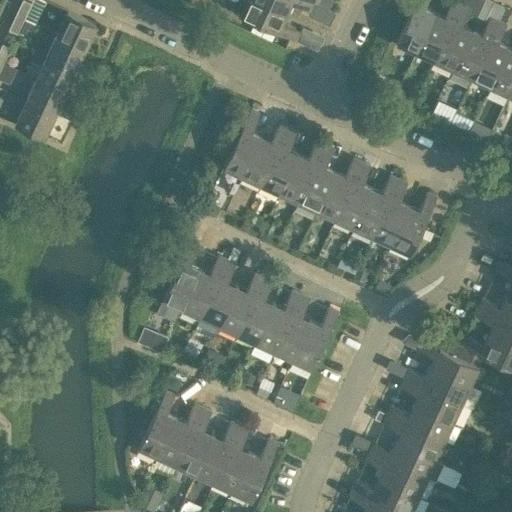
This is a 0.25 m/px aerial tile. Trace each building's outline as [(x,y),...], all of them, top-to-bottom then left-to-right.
[(21,0),(15,14),(23,17),(30,2),(27,0),(21,0)] [(264,0),(242,0),(238,11),(294,38),(298,28),(280,20),(285,10),(264,0)] [(311,0),(264,0),(285,10),(289,0),(290,0),(308,8),(311,0)] [(415,0),(396,40),(416,49),(434,10),(424,5),(426,0),(415,0)] [(450,0),(444,14),(434,10),(416,49),(434,58),(461,1),(460,0),(459,0),(450,0)] [(461,1),(434,58),(453,66),(471,27),(461,22),(469,5),(461,1)] [(498,18),(505,21),(510,9),(504,6),(504,7),(498,18)] [(55,32),(84,46),(95,23),(66,9),(55,32)] [(15,14),(8,28),(17,32),(23,17),(15,14)] [(481,31),(471,27),(453,66),(471,75),(498,18),(489,14),(481,31)] [(498,18),(471,75),(490,84),(508,45),(498,40),(506,22),(505,21),(498,18)] [(45,54),(74,68),(84,46),(55,32),(45,54)] [(0,46),(0,60),(3,62),(10,46),(2,42),(0,46)] [(511,46),(508,45),(490,84),(508,93),(511,84),(511,46)] [(35,77),(64,90),(74,68),(45,54),(35,77)] [(64,90),(35,77),(25,99),(54,112),(64,90)] [(412,102),(416,94),(406,90),(402,98),(412,102)] [(14,122),(43,135),(54,112),(25,99),(14,122)] [(223,164),(241,173),(259,133),(251,129),(259,111),(250,107),(223,164)] [(271,139),(259,133),(241,173),(261,182),(287,124),(279,120),(271,139)] [(279,190),(297,151),(288,147),(296,128),(287,124),(261,182),(279,190)] [(308,156),(297,151),(279,190),(297,199),(323,141),(317,138),(308,156)] [(315,207),(333,167),(324,164),(333,146),(323,141),(297,199),(315,207)] [(345,173),(333,167),(315,207),(334,216),(360,158),(353,155),(345,173)] [(353,225),(371,185),(362,181),(370,163),(360,158),(334,216),(353,225)] [(381,190),(371,185),(353,225),(371,233),(398,176),(390,172),(381,190)] [(389,242),(408,202),(399,198),(407,180),(398,176),(371,233),(389,242)] [(419,207),(408,202),(389,242),(410,251),(437,194),(427,189),(419,207)] [(268,216),(263,227),(270,231),(276,219),(268,216)] [(162,296),(181,305),(200,266),(190,261),(198,244),(189,240),(162,296)] [(209,270),(200,266),(181,305),(200,314),(226,257),(217,253),(209,270)] [(340,256),(337,264),(354,272),(358,264),(340,256)] [(200,314),(218,323),(237,283),(226,279),(235,261),(226,257),(200,314)] [(511,275),(511,263),(499,258),(495,267),(511,275)] [(368,269),(359,265),(354,275),(363,279),(368,269)] [(511,297),(511,275),(495,267),(491,275),(508,283),(504,294),(511,297)] [(246,288),(237,283),(218,323),(237,331),(264,274),(254,270),(246,288)] [(237,331),(255,340),(274,301),(263,296),(272,278),(264,274),(237,331)] [(374,284),(386,290),(389,282),(378,277),(374,284)] [(283,305),(274,301),(255,340),(274,349),(300,291),(292,287),(283,305)] [(274,349),(292,357),(311,318),(300,313),(309,295),(300,291),(274,349)] [(482,295),(478,304),(511,319),(511,297),(504,294),(499,303),(482,295)] [(320,322),(311,318),(292,357),(311,366),(338,309),(329,304),(320,322)] [(511,342),(511,319),(478,304),(474,312),(491,321),(486,331),(511,342)] [(455,339),(449,350),(469,359),(474,348),(511,365),(511,342),(486,331),(482,340),(464,332),(460,342),(455,339)] [(416,347),(421,337),(411,332),(404,341),(416,347)] [(148,344),(154,347),(161,350),(165,342),(167,337),(158,333),(151,335),(148,344)] [(434,355),(429,365),(469,384),(478,364),(469,359),(449,350),(421,337),(416,347),(434,355)] [(403,375),(407,366),(392,359),(388,368),(403,375)] [(461,402),(469,384),(429,365),(425,375),(407,367),(403,375),(461,402)] [(254,373),(243,368),(239,377),(250,382),(254,373)] [(452,421),(461,402),(403,375),(399,384),(417,393),(412,402),(452,421)] [(270,388),(259,384),(256,391),(266,395),(270,388)] [(137,445),(157,454),(175,414),(166,410),(174,392),(164,388),(137,445)] [(185,419),(175,414),(157,454),(175,463),(202,405),(193,401),(185,419)] [(390,404),(386,412),(443,438),(452,421),(412,402),(408,412),(390,404)] [(175,463),(194,471),(212,432),(203,427),(211,409),(202,405),(175,463)] [(435,457),(443,438),(386,412),(382,420),(400,429),(395,439),(435,457)] [(222,436),(212,432),(194,471),(212,480),(239,422),(231,418),(222,436)] [(212,480),(231,489),(250,449),(240,444),(248,426),(239,422),(212,480)] [(369,438),(355,431),(351,439),(366,446),(369,438)] [(259,453),(250,449),(231,489),(250,498),(277,440),(267,436),(259,453)] [(435,457),(395,439),(391,449),(373,440),(369,450),(426,476),(435,457)] [(417,495),(426,476),(369,450),(365,458),(382,466),(378,476),(417,495)] [(356,477),(352,486),(406,511),(409,511),(417,495),(378,476),(373,486),(356,477)] [(478,477),(475,482),(479,489),(484,492),(488,483),(478,477)] [(406,511),(352,486),(347,495),(365,503),(361,511),(406,511)] [(159,497),(144,490),(139,501),(154,508),(159,497)] [(466,503),(477,509),(480,501),(469,496),(466,503)]
